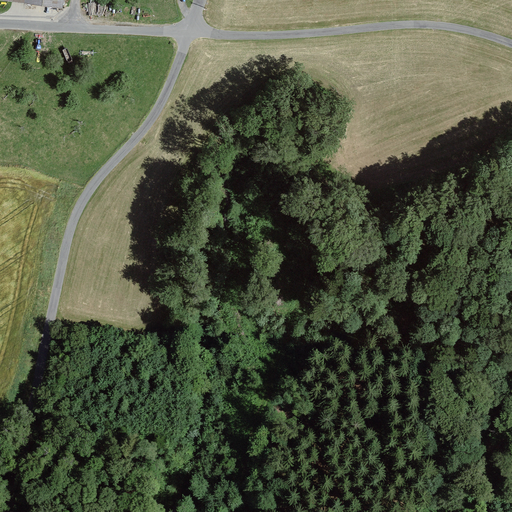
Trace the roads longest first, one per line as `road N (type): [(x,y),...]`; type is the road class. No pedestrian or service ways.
road 1 (unclassified): [(0,511),(77,215),(147,126),(188,33)]
road 2 (unclassified): [(188,33),(401,24),(511,45)]
road 3 (unclassified): [(0,23),(188,33)]
